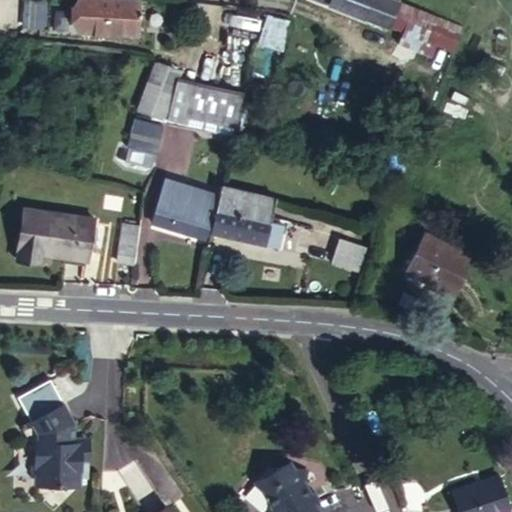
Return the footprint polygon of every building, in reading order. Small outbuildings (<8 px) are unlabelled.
[(79,0),(77,31),(134,35),(136,0),(79,0)] [(321,0),(449,51),(460,28),(391,0),(321,0)] [(459,56),(493,71),(503,48),(469,32),(459,56)] [(140,110),(162,117),(178,69),(155,62),(140,110)] [(206,125),(228,132),(231,122),(209,115),(206,125)] [(128,148),(152,153),(154,153),(161,126),(133,119),(126,147),(128,148)] [(289,143),(300,147),(306,128),(295,125),(289,143)] [(306,128),(300,147),(378,173),(385,153),(307,126),(306,128)] [(149,167),(152,153),(128,148),(125,160),(149,167)] [(4,175),(23,180),(26,168),(7,164),(4,175)] [(151,221),(201,237),(213,200),(191,194),(193,189),(165,180),(151,221)] [(274,198),(221,185),(211,232),(277,248),(282,225),(268,222),(274,198)] [(39,253),(85,260),(92,217),(21,207),(13,258),(38,262),(39,253)] [(117,254),(134,256),(138,226),(122,223),(117,254)] [(404,271),(451,295),(471,258),(424,233),(404,271)] [(331,262),(355,270),(364,248),(339,239),(331,262)] [(66,402),(23,425),(32,442),(37,442),(37,479),(42,484),(83,484),(83,459),(91,459),(91,442),(77,441),(77,436),(77,422),(66,402)] [(320,511),(311,497),(316,495),(313,490),(306,488),(301,479),(305,465),(282,464),(274,469),(268,464),(253,483),(274,499),(261,511),(320,511)] [(497,476),(451,491),(458,511),(502,511),(509,510),(497,476)]
